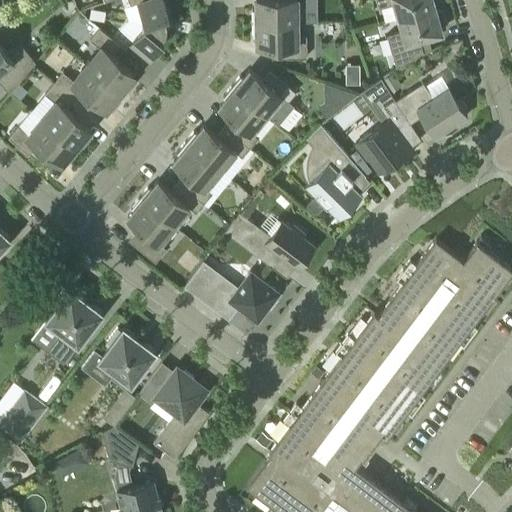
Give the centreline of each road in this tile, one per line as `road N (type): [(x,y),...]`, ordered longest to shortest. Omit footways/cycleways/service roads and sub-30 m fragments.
road 1 (residential): [(272,379),(397,222),(511,151)]
road 2 (residential): [(69,225),(204,63),(217,26),(213,0)]
road 3 (residential): [(272,379),(69,225)]
road 4 (residential): [(221,511),(206,495),(208,460),(272,379)]
road 5 (residential): [(472,0),(511,126)]
